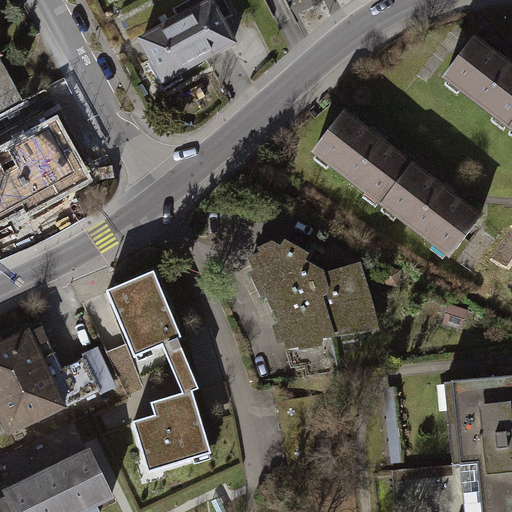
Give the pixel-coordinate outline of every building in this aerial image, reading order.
[(179,20),(138,43),(164,90),(240,48),(226,23),(235,18),(224,0),(194,0),(174,11),(179,20)] [(511,67),(476,40),(444,81),(508,131),(511,125),(511,67)] [(0,63),(0,114),(24,102),(2,62),(0,63)] [(349,116),(317,157),(381,207),(413,166),(349,116)] [(381,207),(451,261),(483,220),(413,166),(381,207)] [(276,332),(281,349),(287,348),(291,371),(305,368),(307,378),(338,372),(332,343),(379,334),(379,326),(361,267),(329,276),(309,267),(313,259),(289,245),(284,251),(275,246),(262,252),(264,257),(251,263),(257,276),(252,280),(266,305),(271,303),(281,329),(276,332)] [(154,268),(107,286),(131,351),(160,340),(176,334),(178,333),(154,268)] [(29,333),(0,346),(0,411),(10,433),(64,408),(29,333)] [(160,340),(180,389),(191,386),(195,383),(176,334),(160,340)] [(101,353),(86,360),(104,398),(119,391),(101,353)] [(511,511),(511,381),(445,388),(453,471),(462,470),(466,511),(511,511)] [(180,389),(148,398),(152,413),(132,419),(147,468),(210,449),(191,386),(180,389)] [(292,445),(308,442),(301,411),(286,414),(292,445)] [(6,490),(9,496),(17,511),(83,511),(119,494),(95,446),(6,490)] [(17,511),(9,496),(0,500),(0,511),(17,511)]
